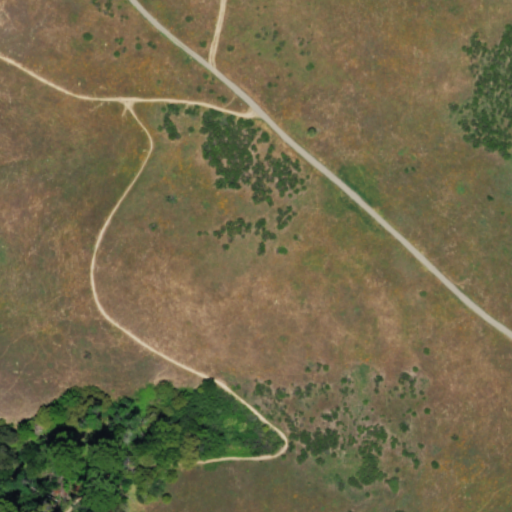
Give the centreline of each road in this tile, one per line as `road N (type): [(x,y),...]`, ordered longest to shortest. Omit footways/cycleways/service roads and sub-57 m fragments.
road 1 (track): [(263,111),(444,288),(511,339)]
road 2 (track): [(134,0),(263,111)]
